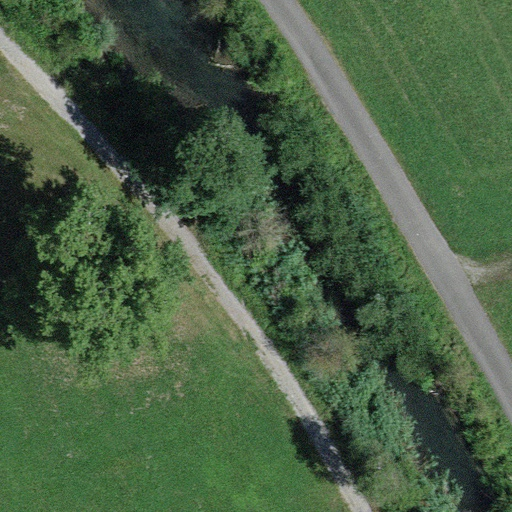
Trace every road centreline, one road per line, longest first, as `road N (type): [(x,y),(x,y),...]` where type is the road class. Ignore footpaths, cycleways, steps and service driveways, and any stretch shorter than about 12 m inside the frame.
road 1 (track): [(357,511),(204,256),(0,44)]
road 2 (track): [(270,0),(454,293),(511,405)]
